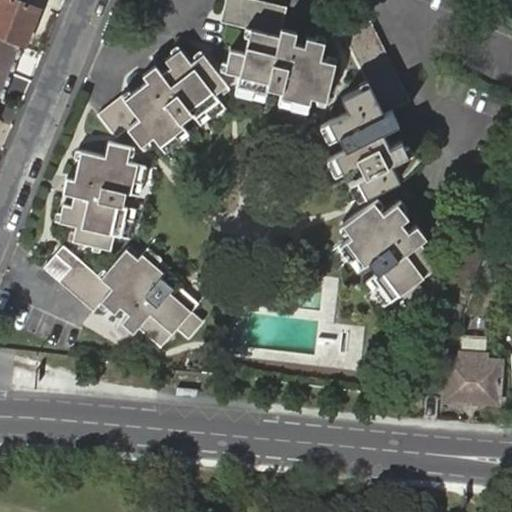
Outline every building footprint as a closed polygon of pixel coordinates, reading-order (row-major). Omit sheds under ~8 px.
[(0,0),(0,36),(23,46),(25,46),(38,9),(15,0),(0,0)] [(239,73),(236,84),(237,84),(254,88),(265,91),(267,86),(282,90),(280,95),(292,98),(309,102),(312,96),(317,98),(326,100),(335,61),(321,57),(324,40),(316,39),(307,36),(304,45),(294,42),(296,31),(282,27),(287,7),(260,0),(225,0),(221,20),(231,23),(246,26),(250,28),(248,36),(246,45),(245,52),(230,48),(227,61),(225,70),(239,73)] [(366,195),(400,179),(391,163),(408,155),(401,140),(390,145),(383,131),(398,123),(392,109),(410,100),(370,19),(343,32),(369,83),(341,96),(348,110),(328,120),(328,121),(336,137),(339,135),(346,148),(335,154),(343,170),(359,162),(365,175),(358,179),(366,195)] [(0,100),(1,101),(23,46),(0,36),(0,100)] [(98,114),(116,136),(127,128),(141,145),(148,140),(153,136),(160,144),(161,144),(175,133),(183,126),(180,122),(193,112),(196,116),(204,110),(218,98),(219,98),(215,93),(220,89),(227,84),(203,53),(196,59),(191,62),(180,48),(173,54),(165,59),(171,66),(162,73),(155,64),(143,74),(147,80),(130,94),(124,99),(121,95),(98,114)] [(75,179),(67,178),(63,191),(63,193),(74,195),(72,206),(63,204),(61,213),(59,222),(76,225),(74,235),(73,240),(92,245),(101,247),(110,249),(114,234),(121,236),(121,235),(125,218),(127,207),(122,205),(126,192),(131,192),(134,181),(138,164),(138,163),(127,160),(129,154),(130,146),(109,140),(105,155),(81,150),(79,158),(75,179)] [(374,200),(342,223),(347,230),(351,236),(346,239),(346,240),(357,254),(365,264),(369,261),(377,273),(373,276),(380,285),(391,299),(400,293),(409,305),(427,292),(418,280),(424,275),(438,265),(432,257),(421,241),(426,236),(417,224),(408,230),(401,221),(408,216),(403,209),(397,201),(383,212),(379,207),(374,200)] [(465,252),(481,258),(485,249),(468,242),(465,252)] [(60,249),(44,267),(93,310),(98,305),(101,301),(107,307),(115,313),(120,307),(129,314),(122,323),(134,333),(139,327),(161,345),(173,333),(178,327),(189,337),(203,320),(192,310),(199,302),(198,302),(176,282),(172,287),(162,277),(165,273),(156,265),(143,253),(142,253),(138,258),(134,254),(126,248),(107,271),(100,278),(97,275),(63,244),(60,249)] [(451,281),(439,312),(457,319),(469,289),(481,258),(465,252),(453,282),(451,281)] [(443,399),(498,403),(501,360),(486,359),(487,354),(461,352),(460,357),(446,356),(443,399)] [(101,489),(86,511),(120,511),(125,505),(101,489)]
